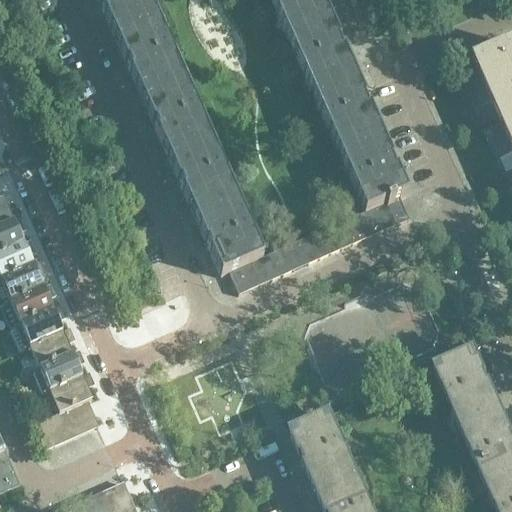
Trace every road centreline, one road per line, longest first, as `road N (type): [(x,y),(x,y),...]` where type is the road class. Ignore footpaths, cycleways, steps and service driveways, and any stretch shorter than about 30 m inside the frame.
road 1 (residential): [(209,329),(63,0)]
road 2 (residential): [(112,370),(1,120)]
road 3 (residential): [(209,329),(445,226)]
road 4 (residential): [(445,226),(450,186),(399,65)]
road 5 (residential): [(511,379),(445,226)]
road 6 (residential): [(293,511),(271,460),(170,502)]
road 7 (residential): [(511,22),(399,65)]
